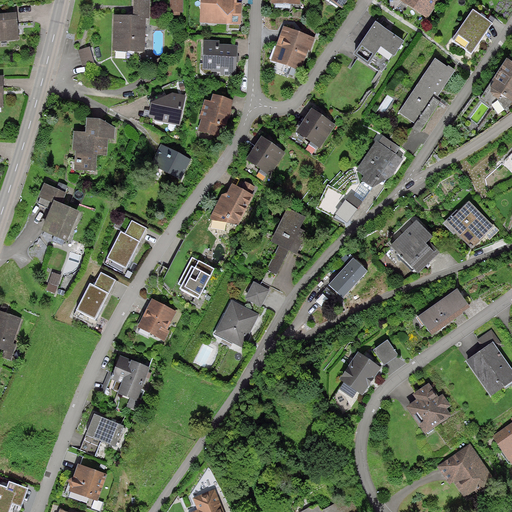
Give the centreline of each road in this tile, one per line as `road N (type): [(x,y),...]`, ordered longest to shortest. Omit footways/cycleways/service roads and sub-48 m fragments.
road 1 (residential): [(251,105),(229,154),(108,334),(36,511)]
road 2 (residential): [(511,295),(370,404),(361,421),(359,470),(382,511)]
road 3 (residential): [(260,353),(511,247)]
road 4 (residential): [(260,353),(291,299),(345,236),(412,184)]
road 5 (tertiary): [(0,213),(60,0)]
road 6 (residential): [(412,184),(411,170),(511,22)]
road 7 (residential): [(153,511),(260,353)]
road 8 (residential): [(251,105),(293,106),(363,0)]
